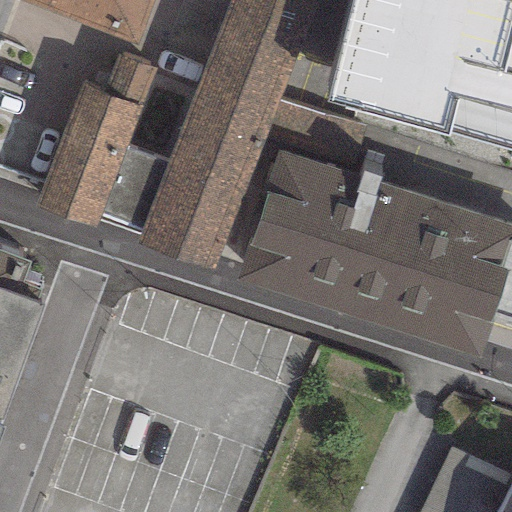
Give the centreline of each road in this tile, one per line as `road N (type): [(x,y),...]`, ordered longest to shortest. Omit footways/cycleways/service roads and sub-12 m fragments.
road 1 (residential): [(105,249),(511,379)]
road 2 (residential): [(0,511),(105,249)]
